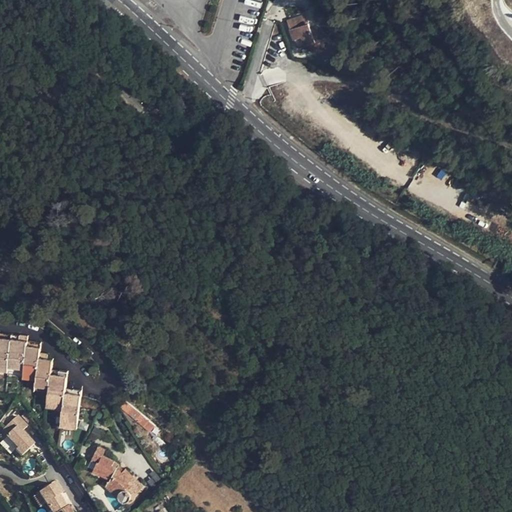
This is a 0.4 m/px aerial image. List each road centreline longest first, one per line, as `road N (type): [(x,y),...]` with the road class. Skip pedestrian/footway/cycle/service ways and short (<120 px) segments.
road 1 (secondary): [(117,0),(322,181),(511,301)]
road 2 (residential): [(0,79),(59,90),(66,80),(42,31),(58,24),(133,102),(160,105),(163,88),(107,0)]
road 3 (unknown): [(0,287),(63,319),(118,378),(103,395),(46,338),(0,327)]
road 4 (unknown): [(254,125),(285,89),(337,139),(446,210)]
